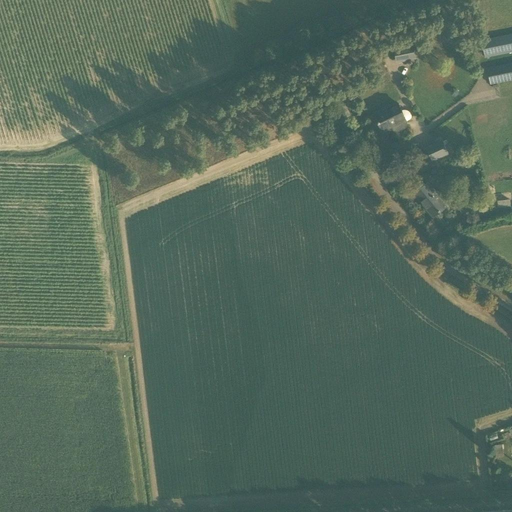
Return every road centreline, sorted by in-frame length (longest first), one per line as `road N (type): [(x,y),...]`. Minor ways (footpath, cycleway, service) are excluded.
road 1 (track): [(0,145),(41,146),(232,66)]
road 2 (unclassified): [(511,313),(451,276),(384,189)]
